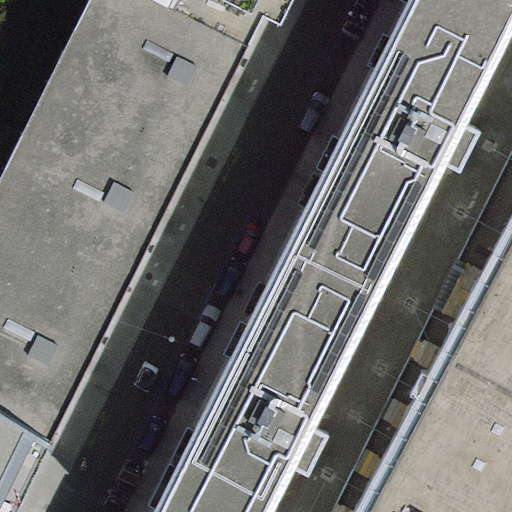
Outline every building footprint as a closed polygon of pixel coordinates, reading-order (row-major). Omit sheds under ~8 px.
[(95,37),(68,91),(196,153),(264,16),(232,0),(114,0),(112,5),(100,0),(93,0),(78,29),(95,37)] [(232,0),(264,16),(272,0),(232,0)] [(452,356),(511,243),(511,0),(411,0),(279,264),(452,356)] [(0,228),(0,229),(125,292),(196,153),(68,91),(42,143),(23,134),(8,166),(25,176),(0,228)] [(0,406),(52,439),(125,292),(0,229),(0,406)] [(511,243),(452,356),(511,388),(511,243)] [(369,511),(452,356),(279,264),(154,511),(369,511)] [(369,511),(511,511),(511,388),(452,356),(369,511)] [(0,501),(16,511),(52,439),(0,406),(0,501)] [(0,501),(0,511),(15,511),(16,511),(0,501)]
